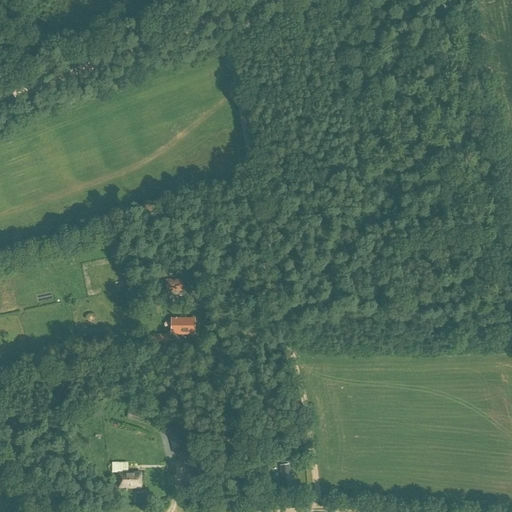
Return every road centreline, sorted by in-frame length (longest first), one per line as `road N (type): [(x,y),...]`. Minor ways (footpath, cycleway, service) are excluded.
road 1 (track): [(316,509),(222,18)]
road 2 (track): [(0,101),(222,18)]
